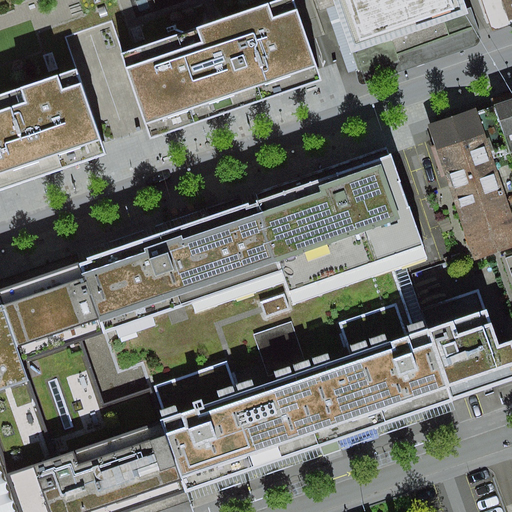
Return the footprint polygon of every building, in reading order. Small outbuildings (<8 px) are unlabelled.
[(289,0),(282,0),(120,57),(150,143),(319,84),(289,0)] [(321,0),(348,77),(472,33),(460,0),(321,0)] [(73,67),(0,92),(0,193),(104,158),(73,67)] [(511,101),(496,107),(511,155),(511,101)] [(511,155),(496,107),(431,128),(477,260),(511,249),(511,155)] [(219,217),(81,266),(106,339),(289,274),(296,295),(425,250),(392,156),(316,183),(219,217)] [(158,383),(436,288),(425,250),(296,295),(289,274),(106,339),(118,375),(151,364),(158,383)] [(106,339),(81,266),(0,292),(0,450),(20,511),(128,511),(194,490),(158,383),(151,364),(118,375),(106,339)] [(436,288),(158,383),(194,490),(473,396),(446,318),(436,288)] [(446,318),(473,396),(511,382),(511,301),(510,296),(446,318)]
